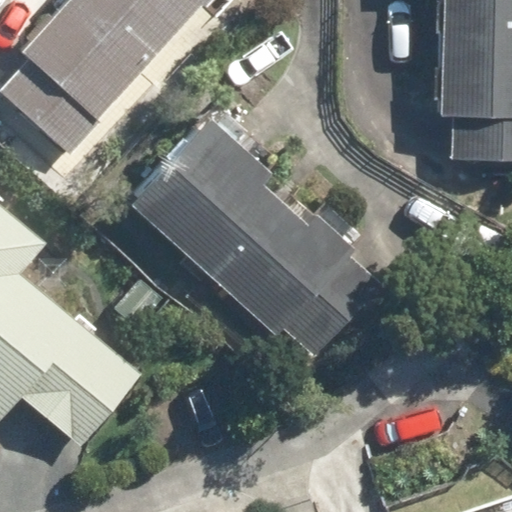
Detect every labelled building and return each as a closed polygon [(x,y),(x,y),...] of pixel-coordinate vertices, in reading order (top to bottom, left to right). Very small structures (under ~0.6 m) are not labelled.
[(104,109),(99,106),(196,0),(58,0),(19,43),(30,52),(0,83),(0,89),(67,150),(104,109)] [(511,0),(430,0),(427,108),(437,108),(436,149),(511,151),(511,0)] [(119,200),(262,331),(267,327),(300,357),(366,286),(333,255),(336,251),(298,215),(290,222),(245,180),(253,170),(196,117),(119,200)] [(18,265),(43,236),(0,197),(0,407),(18,387),(75,437),(135,367),(18,265)] [(500,235),(455,216),(440,254),(485,271),(500,235)] [(134,273),(108,305),(133,324),(159,292),(134,273)]
